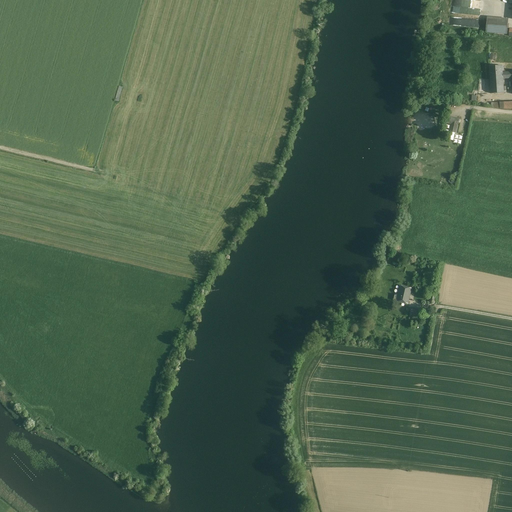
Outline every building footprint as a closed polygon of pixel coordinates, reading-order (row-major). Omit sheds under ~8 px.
[(472,0),(451,0),(450,14),(483,17),(484,1),(472,0)] [(487,29),(487,32),(489,32),(507,34),(508,23),(488,21),(487,29)] [(503,66),(490,67),(491,94),(504,93),(504,92),(504,87),(503,77),(503,73),(503,71),(503,66)] [(459,119),(447,117),(446,122),(452,124),(450,131),(452,132),(449,131),(447,139),(453,141),(455,133),(456,133),(459,119)] [(412,288),(401,285),(399,295),(398,300),(409,303),(412,288)] [(424,310),(411,309),(410,316),(423,317),(424,310)]
